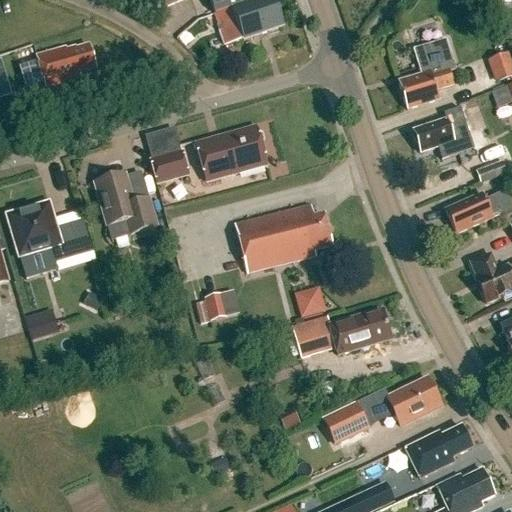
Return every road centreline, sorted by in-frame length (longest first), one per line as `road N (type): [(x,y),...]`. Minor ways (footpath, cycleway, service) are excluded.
road 1 (unclassified): [(511,421),(458,343),(405,238),(338,69)]
road 2 (unknown): [(244,511),(488,386)]
road 3 (residential): [(0,167),(206,107)]
road 4 (residential): [(206,107),(190,75),(161,46),(71,0)]
road 5 (residential): [(206,107),(338,69)]
